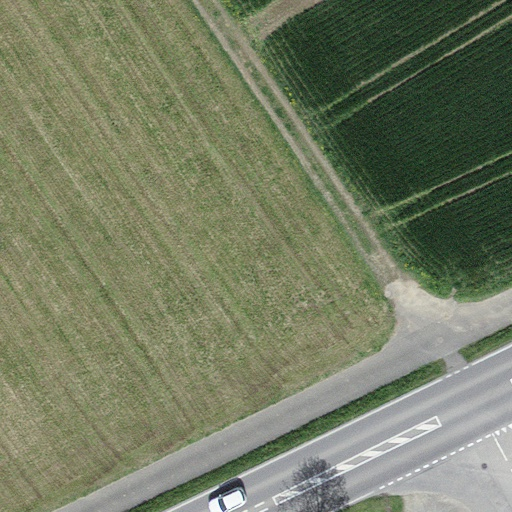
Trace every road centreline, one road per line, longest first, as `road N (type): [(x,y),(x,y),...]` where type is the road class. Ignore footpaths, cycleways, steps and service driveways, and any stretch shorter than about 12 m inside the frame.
road 1 (track): [(212,0),(438,338),(472,409)]
road 2 (track): [(511,303),(73,511)]
road 3 (primary): [(472,409),(258,511)]
